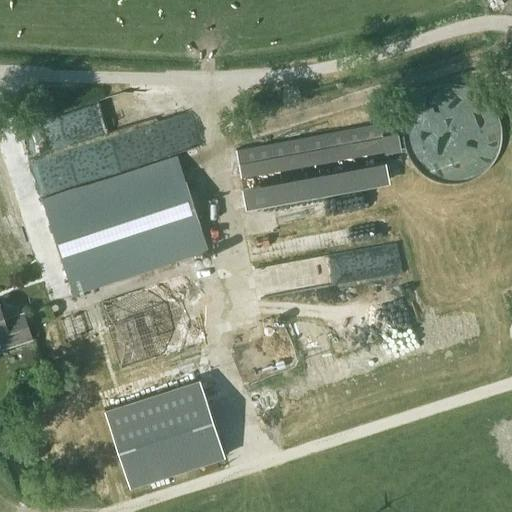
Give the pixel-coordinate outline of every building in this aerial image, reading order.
[(464,86),(452,84),(446,84),(435,87),(426,91),(418,97),(411,105),(405,115),(402,127),(402,134),(402,140),(405,152),(411,162),(419,171),(427,176),(436,180),(447,183),(453,183),(465,181),(470,179),(476,176),(486,168),(490,164),(496,154),(500,143),(501,133),(500,123),(496,113),(490,103),(486,98),(476,90),(470,88),(464,86)] [(384,151),(379,122),(235,148),(240,177),(384,151)] [(207,250),(176,155),(41,199),(72,294),(207,250)] [(385,160),(241,187),(245,209),(389,182),(385,160)] [(315,254),(320,287),(408,274),(403,242),(315,254)] [(201,342),(182,275),(101,302),(120,369),(201,342)] [(3,318),(0,310),(0,340),(2,347),(30,338),(22,312),(3,318)] [(81,335),(74,314),(60,319),(67,340),(81,335)] [(199,378),(102,410),(127,486),(224,455),(199,378)]
